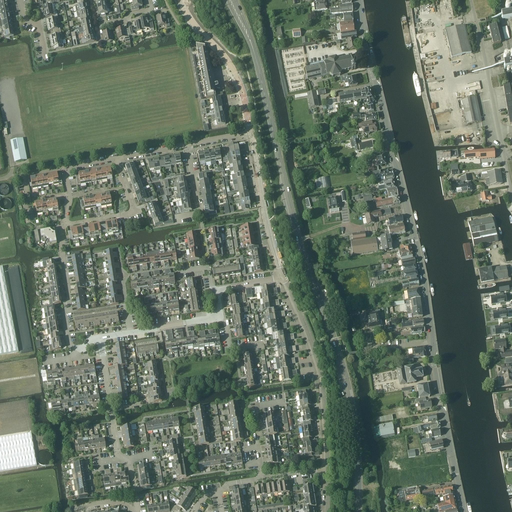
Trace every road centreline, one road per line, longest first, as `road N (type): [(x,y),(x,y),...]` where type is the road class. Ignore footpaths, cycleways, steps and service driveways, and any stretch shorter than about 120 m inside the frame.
road 1 (secondary): [(357,511),(352,403),(234,0)]
road 2 (tertiary): [(432,341),(358,0)]
road 3 (residential): [(326,469),(313,346),(283,279)]
road 4 (unclassified): [(511,189),(470,0)]
road 5 (tertiary): [(463,511),(432,341)]
road 6 (residential): [(250,134),(242,88),(181,0)]
road 7 (residential): [(283,279),(250,134)]
road 8 (residential): [(80,350),(69,346),(64,312),(65,223)]
road 9 (residential): [(114,159),(135,212),(65,223)]
